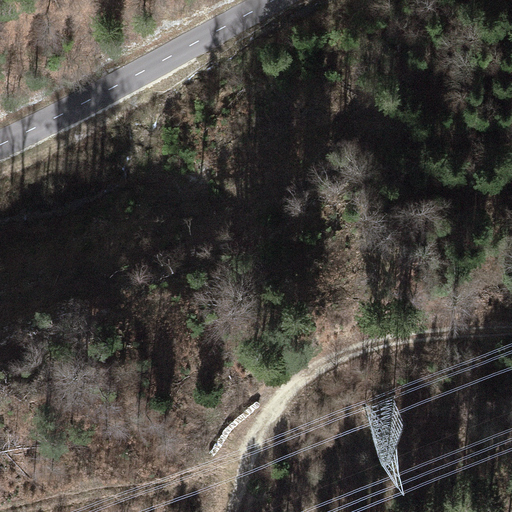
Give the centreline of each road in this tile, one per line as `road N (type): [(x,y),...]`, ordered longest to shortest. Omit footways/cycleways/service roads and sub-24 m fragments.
road 1 (track): [(231,511),(247,456),(294,382),(367,330),(511,324)]
road 2 (tertiary): [(0,144),(273,0)]
